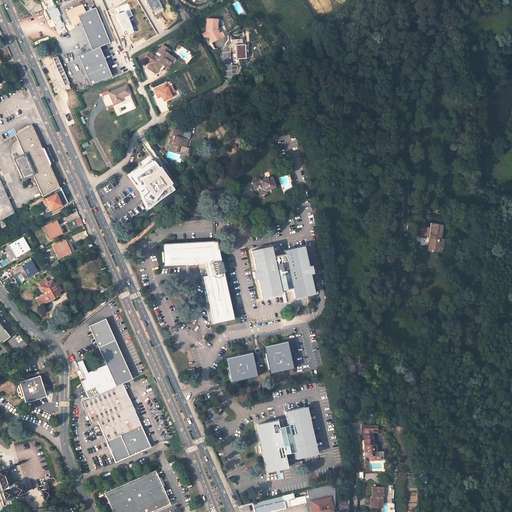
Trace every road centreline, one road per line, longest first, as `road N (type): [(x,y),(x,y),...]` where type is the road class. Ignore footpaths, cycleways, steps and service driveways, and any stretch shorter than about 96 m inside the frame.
road 1 (primary): [(231,511),(4,0)]
road 2 (primary): [(0,13),(216,511)]
road 3 (residential): [(437,0),(401,142),(399,259),(348,393),(353,511)]
road 4 (tertiary): [(63,446),(60,353),(0,291)]
road 5 (unknown): [(122,251),(192,199),(249,190)]
